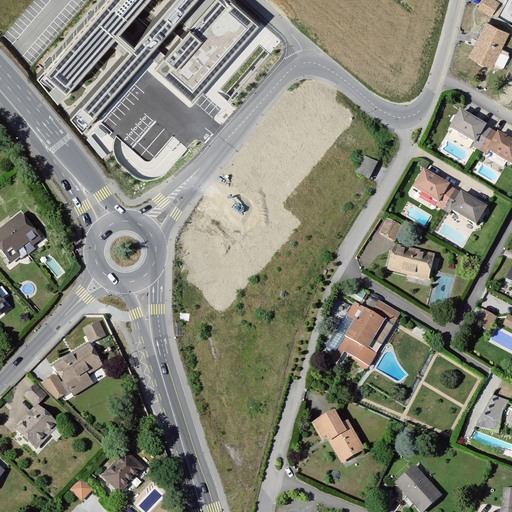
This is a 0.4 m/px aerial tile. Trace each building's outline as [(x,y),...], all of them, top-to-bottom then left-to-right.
[(155,70),(192,102),(261,25),(233,0),(103,0),(32,78),(86,126),(149,56),(159,65),(155,70)] [(501,1),(498,0),(481,0),(478,7),(491,16),(501,1)] [(509,32),(486,20),(469,55),(492,66),(509,32)] [(486,125),(460,110),(449,129),(475,144),(486,125)] [(511,139),(498,132),(487,150),(511,165),(511,139)] [(364,154),(355,172),(370,179),(378,162),(364,154)] [(286,193),(305,173),(295,164),(276,183),(286,193)] [(449,185),(423,169),(412,188),(439,203),(449,185)] [(487,207),(461,192),(450,211),(476,226),(487,207)] [(22,213),(0,230),(0,249),(12,264),(21,257),(17,253),(29,243),(33,248),(42,240),(22,213)] [(403,227),(387,218),(378,233),(394,242),(403,227)] [(435,254),(393,244),(386,270),(429,281),(435,254)] [(0,316),(0,317),(11,309),(0,295),(0,316)] [(385,322),(365,310),(358,323),(353,320),(329,361),(336,365),(344,352),(370,367),(377,355),(368,350),(385,322)] [(497,318),(482,310),(474,325),(489,333),(497,318)] [(511,316),(509,315),(503,325),(511,329),(511,316)] [(99,321),(83,329),(90,344),(106,336),(99,321)] [(89,342),(52,365),(72,396),(93,383),(88,376),(103,366),(89,342)] [(55,375),(40,383),(57,400),(67,393),(55,375)] [(509,402),(493,395),(475,427),(499,433),(502,416),(509,402)] [(59,424),(37,403),(14,428),(36,448),(59,424)] [(323,416),(311,423),(321,440),(327,437),(341,463),(365,450),(349,421),(343,424),(335,410),(323,416)] [(125,450),(101,476),(120,493),(144,468),(125,450)] [(417,464),(395,482),(420,511),(424,511),(444,495),(417,464)] [(82,477),(69,490),(82,502),(94,489),(82,477)] [(511,511),(511,488),(505,488),(502,509),(500,509),(499,511),(511,511)]
